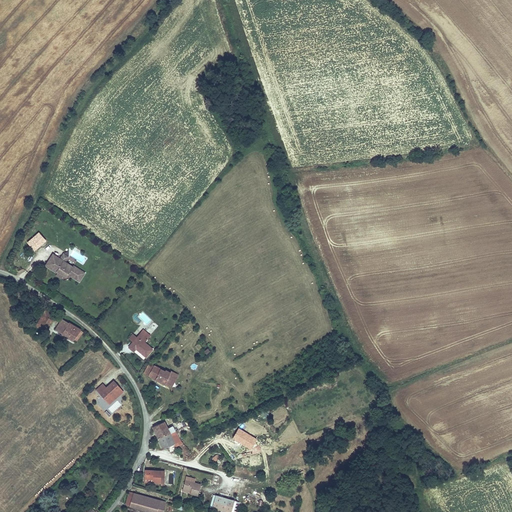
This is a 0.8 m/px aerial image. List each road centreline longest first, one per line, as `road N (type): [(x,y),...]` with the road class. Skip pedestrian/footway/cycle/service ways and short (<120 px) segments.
road 1 (track): [(168,0),(156,26),(82,103),(0,271)]
road 2 (residential): [(0,271),(84,324),(136,386),(144,443),(108,511)]
